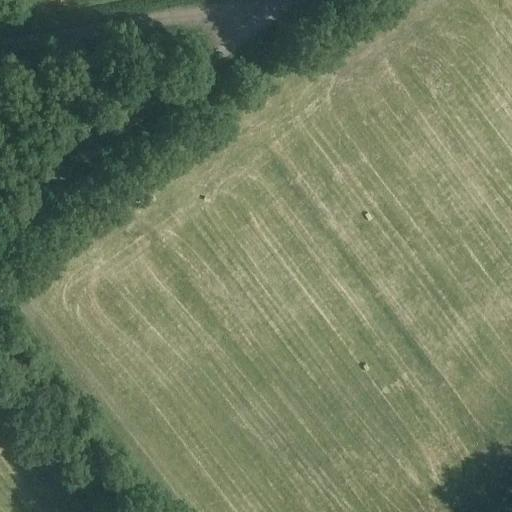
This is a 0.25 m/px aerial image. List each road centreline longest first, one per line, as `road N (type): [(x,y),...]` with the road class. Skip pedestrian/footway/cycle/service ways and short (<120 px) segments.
road 1 (unclassified): [(0,220),(290,0)]
road 2 (track): [(288,1),(0,54)]
road 3 (track): [(142,511),(0,329)]
